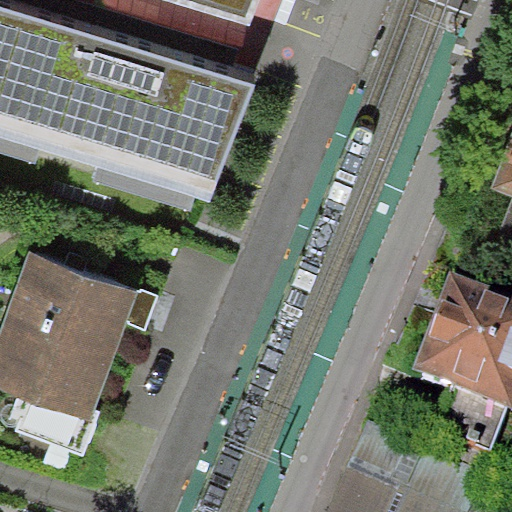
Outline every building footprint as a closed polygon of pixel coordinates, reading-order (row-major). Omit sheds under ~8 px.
[(0,115),(212,180),(254,68),(24,0),(22,0),(0,72),(0,115)] [(0,0),(0,72),(22,0),(0,0)] [(511,141),(500,173),(511,179),(511,141)] [(137,280),(35,239),(0,327),(0,363),(90,399),(137,280)] [(432,436),(509,462),(511,453),(511,302),(460,285),(441,340),(430,337),(422,361),(433,365),(427,382),(448,389),(432,436)] [(470,511),(489,470),(376,420),(335,511),(470,511)]
